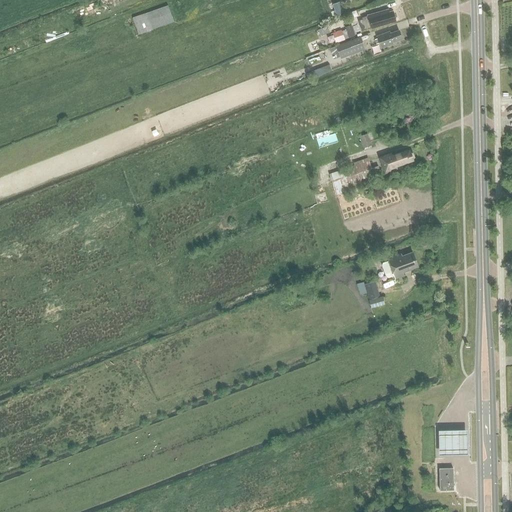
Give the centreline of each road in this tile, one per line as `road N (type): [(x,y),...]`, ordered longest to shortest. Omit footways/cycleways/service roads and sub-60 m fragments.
road 1 (primary): [(476,0),(482,284)]
road 2 (primary): [(495,511),(482,284)]
road 3 (primary): [(482,284),(480,511)]
